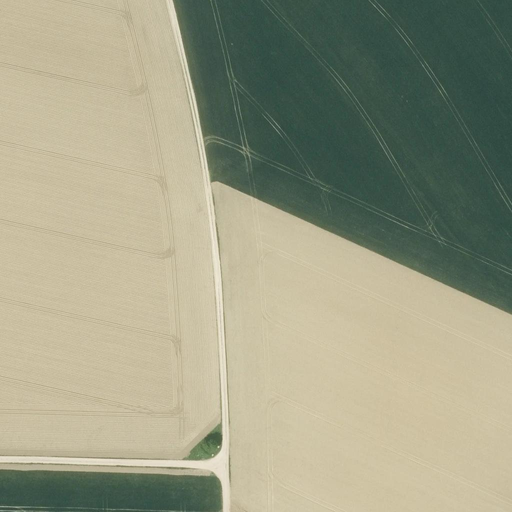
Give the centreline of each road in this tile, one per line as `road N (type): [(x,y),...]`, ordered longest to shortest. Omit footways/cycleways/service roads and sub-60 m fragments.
road 1 (track): [(224,464),(208,193),(167,0)]
road 2 (track): [(224,464),(0,458)]
